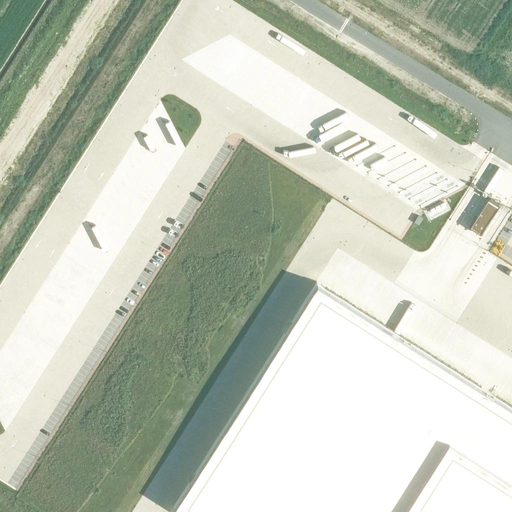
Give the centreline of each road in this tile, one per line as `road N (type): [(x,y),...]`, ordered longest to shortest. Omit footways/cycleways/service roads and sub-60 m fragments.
road 1 (unknown): [(231,109),(375,204),(411,206),(461,168),(198,0)]
road 2 (unknown): [(0,452),(46,405),(231,109)]
road 3 (unclassified): [(511,128),(305,0)]
road 4 (unclassified): [(105,0),(0,163)]
